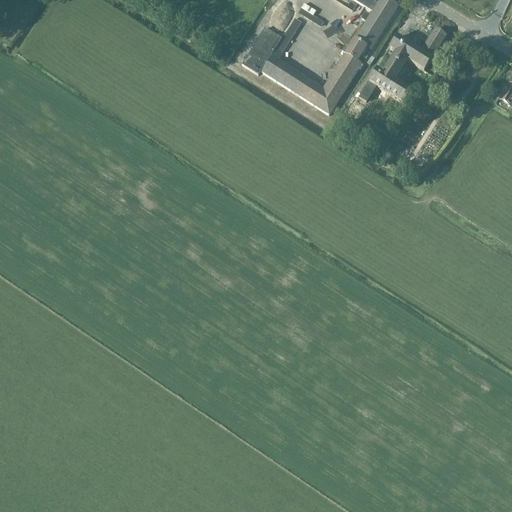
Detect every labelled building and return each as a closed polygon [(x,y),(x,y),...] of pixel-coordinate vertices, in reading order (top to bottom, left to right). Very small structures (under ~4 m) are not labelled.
[(264,29),(240,66),(257,77),(267,60),(268,61),(260,74),(261,74),(328,117),(361,66),(363,67),(366,63),(359,59),(365,49),(369,52),(398,8),(385,0),(380,0),(377,5),(373,3),(375,0),(350,0),(372,14),(370,16),(365,12),(361,19),(366,22),(357,37),(354,41),(354,40),(352,42),(348,49),(345,47),(342,52),(345,54),(343,56),(345,57),(323,91),(278,62),(281,56),(274,52),(271,57),(270,56),(280,40),(264,29)] [(301,10),(298,15),(320,29),(323,24),(301,10)] [(433,57),(445,38),(434,31),(422,50),(423,51),(420,55),(395,39),(388,51),(393,54),(406,63),(423,73),(431,61),(427,58),(429,54),(433,57)] [(394,83),(406,63),(393,54),(381,74),(375,71),(368,83),(368,84),(358,100),(365,104),(375,88),(403,105),(410,93),(394,83)] [(511,86),(508,84),(501,96),(496,93),(492,100),(496,103),(498,100),(510,107),(511,104),(511,86)] [(357,121),(360,117),(367,106),(358,101),(349,115),(357,121)] [(438,106),(430,101),(427,105),(436,110),(438,106)]
